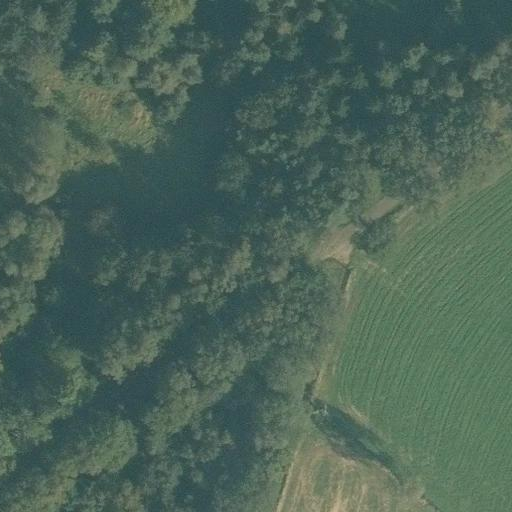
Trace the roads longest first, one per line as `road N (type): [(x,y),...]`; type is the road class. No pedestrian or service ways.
road 1 (unclassified): [(0,494),(511,109)]
road 2 (track): [(268,511),(355,228)]
